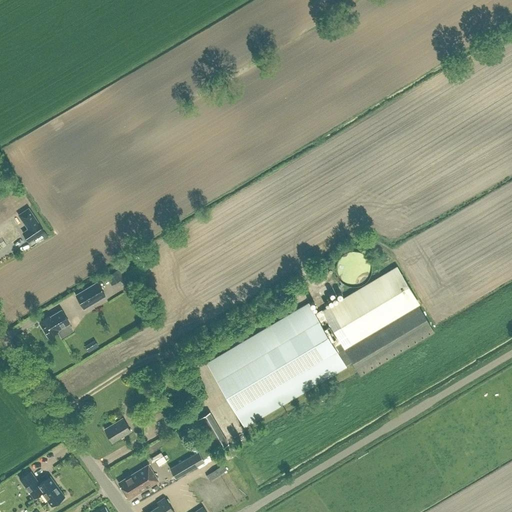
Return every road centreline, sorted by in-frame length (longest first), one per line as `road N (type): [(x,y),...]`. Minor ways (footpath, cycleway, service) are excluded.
road 1 (unclassified): [(249,511),(511,352)]
road 2 (tertiary): [(126,511),(0,339)]
